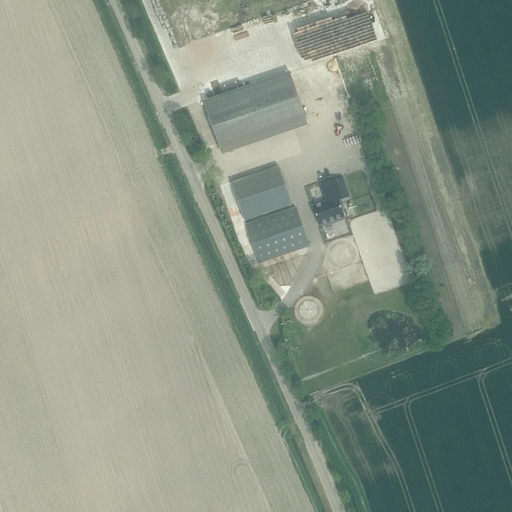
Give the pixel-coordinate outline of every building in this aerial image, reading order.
[(309,126),(290,72),(203,102),(221,156),(309,126)] [(243,221),(291,205),(278,168),(231,184),(243,221)] [(297,172),(303,189),(312,185),(305,169),(297,172)] [(337,198),(347,195),(342,178),(320,185),(326,202),(312,207),(318,227),(344,218),(337,198)] [(258,263),(308,246),(295,209),(245,225),(258,263)] [(328,240),(332,252),(337,250),(333,239),(328,240)]
